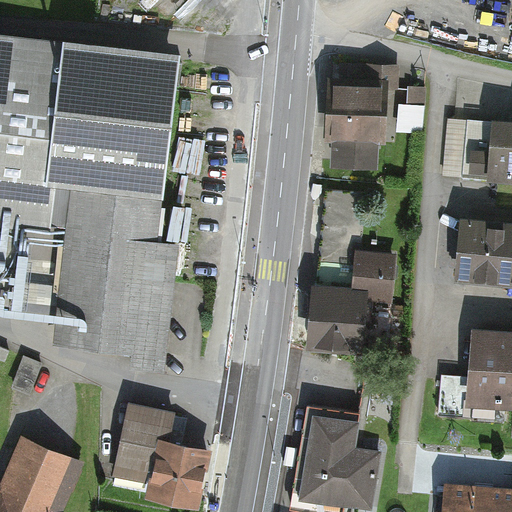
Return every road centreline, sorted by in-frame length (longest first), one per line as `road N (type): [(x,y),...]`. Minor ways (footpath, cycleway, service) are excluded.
road 1 (primary): [(292,32),(258,357),(232,511)]
road 2 (residential): [(441,62),(405,486)]
road 3 (residential): [(441,62),(292,32)]
